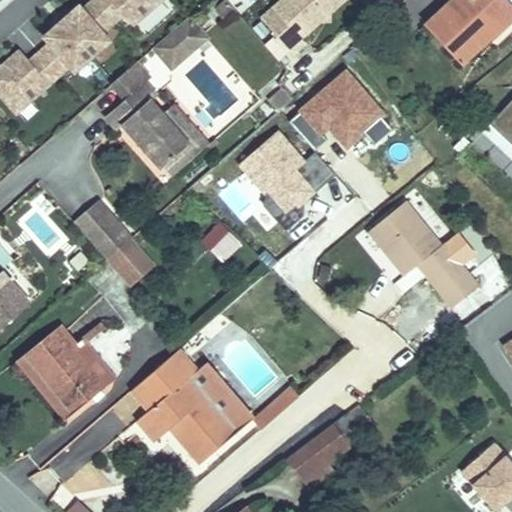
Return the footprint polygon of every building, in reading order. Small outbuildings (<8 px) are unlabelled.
[(95,0),(83,11),(106,37),(124,21),(133,31),(167,0),(95,0)] [(343,0),(282,0),(257,22),(287,56),(299,46),(296,43),(315,25),(313,25),(314,17),(323,18),(343,0)] [(267,10),(277,0),(258,0),(258,1),(267,10)] [(498,0),(443,0),(416,23),(452,64),(482,38),(473,28),(501,3),(498,0)] [(501,3),(473,28),(482,38),(510,14),(501,3)] [(28,60),(18,49),(0,65),(0,101),(15,119),(66,74),(73,81),(113,46),(106,37),(83,11),(28,60)] [(314,17),(313,25),(315,25),(322,26),(323,18),(314,17)] [(208,41),(190,21),(155,52),(173,72),(208,41)] [(147,83),(134,68),(109,90),(122,105),(124,104),(144,87),(147,83)] [(344,70),(286,120),(311,149),(330,133),(357,164),(396,130),(344,70)] [(155,99),(144,87),(124,104),(135,117),(148,104),(155,99)] [(511,103),(491,126),(511,146),(511,103)] [(124,104),(122,105),(103,122),(113,134),(120,129),(157,171),(159,169),(185,146),(161,119),(148,104),(135,117),(124,104)] [(173,108),(161,119),(185,146),(159,169),(170,181),(208,148),(173,108)] [(334,174),(315,150),(301,161),(276,130),(236,162),(245,173),(220,193),(242,220),(251,213),(271,237),(306,208),(300,202),(334,174)] [(400,272),(412,264),(424,253),(430,260),(417,270),(444,305),(471,285),(438,242),(434,245),(400,200),(364,226),(400,272)] [(94,203),(69,224),(97,258),(122,236),(94,203)] [(216,222),(199,247),(226,264),(242,239),(216,222)] [(424,253),(412,264),(417,270),(430,260),(424,253)] [(0,328),(26,306),(0,275),(0,328)] [(48,325),(14,352),(62,411),(83,394),(93,386),(106,375),(74,337),(64,345),(48,325)] [(231,424),(183,370),(188,364),(169,343),(122,384),(142,406),(131,416),(150,437),(165,423),(195,456),(231,424)] [(62,411),(14,352),(7,359),(55,417),(62,411)] [(284,377),(274,386),(285,397),(295,389),(284,377)] [(93,386),(83,394),(89,401),(99,393),(93,386)] [(246,409),(256,421),(285,397),(274,386),(246,409)] [(325,424),(282,456),(304,486),(325,471),(320,463),(342,447),(325,424)] [(491,511),(499,511),(511,500),(511,462),(492,441),(456,474),(491,511)] [(75,511),(63,502),(54,511),(75,511)] [(247,511),(242,503),(227,511),(247,511)]
